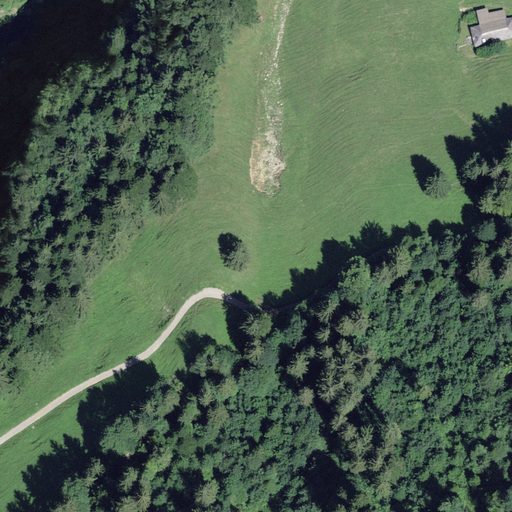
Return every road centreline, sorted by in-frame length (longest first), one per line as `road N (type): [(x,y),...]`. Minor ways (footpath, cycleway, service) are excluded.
road 1 (track): [(0,442),(45,406),(156,344),(193,296),(218,292),(255,308),(283,309),(313,298),(380,250),(474,234),(511,218)]
road 2 (track): [(85,511),(197,388),(276,364),(378,292),(450,267),(511,230)]
